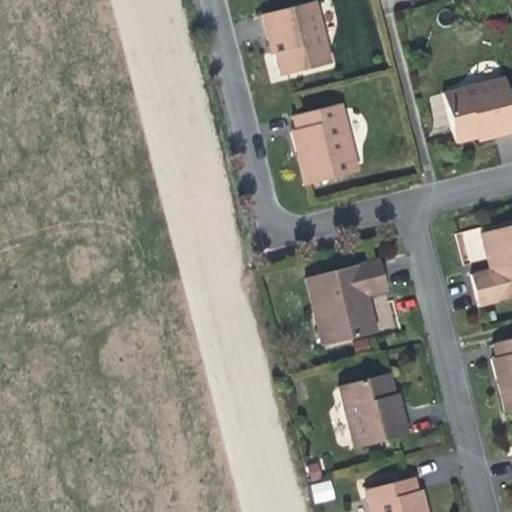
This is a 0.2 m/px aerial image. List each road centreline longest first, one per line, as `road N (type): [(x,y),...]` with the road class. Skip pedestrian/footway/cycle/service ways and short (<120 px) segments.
road 1 (residential): [(404,203),(303,227),(265,213),(209,0)]
road 2 (residential): [(404,203),(483,511)]
